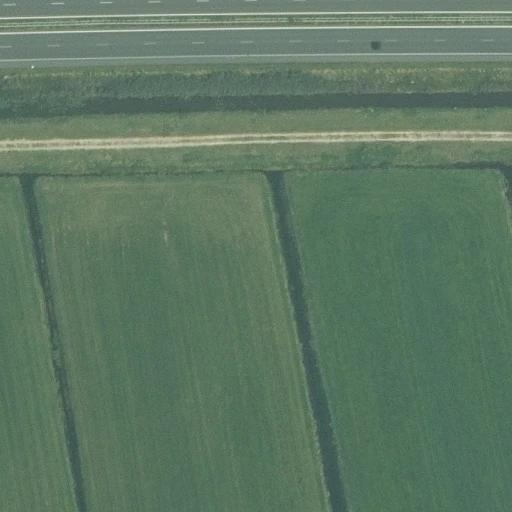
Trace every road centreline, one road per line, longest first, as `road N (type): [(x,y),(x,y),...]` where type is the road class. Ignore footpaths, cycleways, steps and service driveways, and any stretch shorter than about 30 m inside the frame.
road 1 (track): [(511,139),(273,138),(0,150)]
road 2 (trunk): [(0,48),(511,44)]
